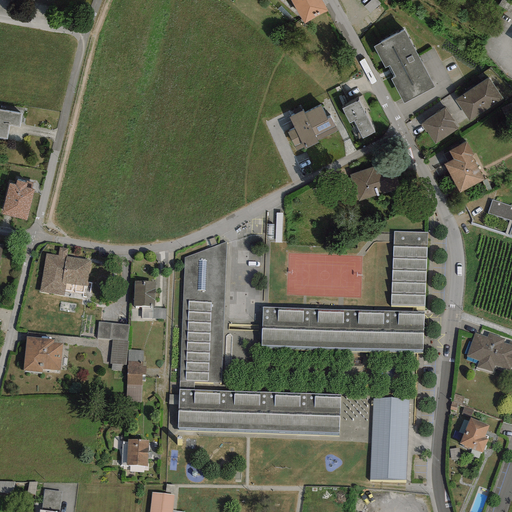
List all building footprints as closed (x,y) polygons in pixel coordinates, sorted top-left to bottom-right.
[(290,0),(304,24),(328,11),(321,0),(290,0)] [(391,79),(404,103),(434,87),(404,30),(373,47),(385,68),(389,66),(395,77),(391,79)] [(488,77),(455,100),(469,121),(503,99),(488,77)] [(358,101),(341,109),(348,123),(353,121),(362,138),(374,132),(358,101)] [(303,111),(289,118),(295,129),(287,132),(296,151),(303,148),(304,150),(318,143),(316,140),(337,130),(331,118),(327,119),(320,106),(304,114),(303,111)] [(421,124),(435,144),(457,128),(453,122),(454,121),(445,108),(421,124)] [(0,138),(7,139),(9,125),(20,127),(22,114),(0,110),(0,138)] [(453,159),(444,164),(459,193),(484,180),(471,156),(473,155),(466,142),(449,151),(453,159)] [(378,165),(349,175),(358,202),(387,192),(378,165)] [(9,183),(2,214),(27,220),(34,189),(31,188),(32,182),(18,178),(16,185),(9,183)] [(511,206),(491,200),(487,214),(509,221),(505,233),(511,235),(511,206)] [(428,233),(394,232),(391,307),(425,308),(428,233)] [(179,389),(194,390),(192,381),(220,383),(226,243),(184,257),(179,389)] [(58,255),(46,253),(39,292),(64,296),(66,283),(87,287),(91,260),(66,256),(68,249),(59,247),(58,255)] [(155,281),(134,281),(133,306),(154,306),(155,281)] [(424,314),(262,308),(261,346),(423,352),(424,314)] [(128,325),(98,322),(96,338),(112,339),(109,364),(126,365),(128,341),(127,341),(128,325)] [(487,337),(474,333),(466,356),(478,361),(476,367),(492,373),(495,365),(510,371),(511,367),(511,341),(510,341),(509,344),(503,342),(505,339),(488,333),(487,337)] [(54,340),(26,337),(22,371),(42,373),(42,369),(59,371),(63,343),(53,342),(54,340)] [(141,402),(143,351),(128,350),(126,402),(141,402)] [(194,390),(179,389),(177,428),(338,435),(340,396),(194,390)] [(409,399),(373,398),(370,480),(406,481),(409,399)] [(489,425),(470,417),(459,444),(482,453),(488,439),(484,438),(489,425)] [(148,440),(127,439),(126,465),(147,466),(148,440)] [(44,489),(41,510),(54,511),(58,511),(61,492),(44,489)] [(174,511),(176,502),(153,499),(151,511),(174,511)]
